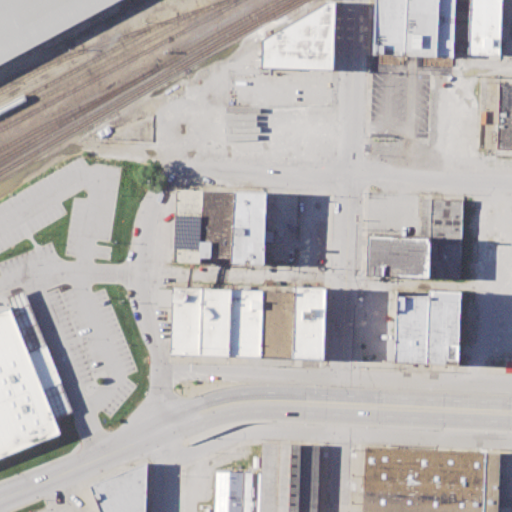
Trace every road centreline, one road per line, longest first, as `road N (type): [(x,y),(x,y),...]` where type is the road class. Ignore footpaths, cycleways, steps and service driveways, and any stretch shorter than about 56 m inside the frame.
road 1 (residential): [(353,0),(340,379)]
road 2 (residential): [(168,464),(254,431),(511,443)]
road 3 (residential): [(511,182),(188,170),(167,178)]
road 4 (residential): [(167,178),(143,226),(138,277),(165,423)]
road 5 (secondary): [(304,411),(511,421)]
road 6 (secondary): [(511,402),(306,393)]
road 7 (residential): [(340,379),(186,371),(159,380)]
road 8 (secondary): [(165,423),(0,497)]
road 9 (residential): [(339,404),(511,412)]
road 10 (residential): [(511,386),(340,379)]
road 11 (secondary): [(306,393),(217,396),(165,423)]
road 12 (secondary): [(165,423),(250,409),(304,411)]
road 13 (residential): [(340,379),(334,511)]
